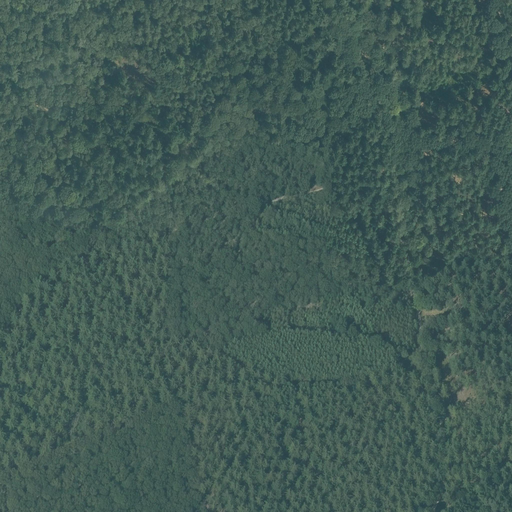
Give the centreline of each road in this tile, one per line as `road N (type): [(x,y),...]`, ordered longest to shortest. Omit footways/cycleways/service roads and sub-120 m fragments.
road 1 (track): [(320,511),(300,381),(250,373),(216,353),(162,347),(166,234),(230,209),(398,175)]
road 2 (track): [(430,511),(442,428),(398,175)]
road 3 (track): [(0,244),(18,246),(210,112)]
road 4 (track): [(0,98),(210,112)]
road 5 (track): [(166,234),(44,280),(18,246)]
road 6 (track): [(201,511),(162,347)]
road 7 (track): [(13,22),(83,40),(123,26),(141,0)]
road 8 (track): [(393,127),(376,0)]
road 9 (track): [(393,127),(499,134),(511,120)]
